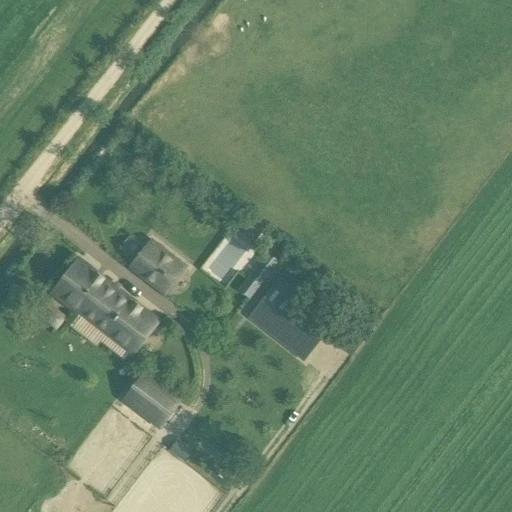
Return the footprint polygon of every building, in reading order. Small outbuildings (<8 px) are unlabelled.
[(165,293),(185,267),(151,241),(131,267),(165,293)] [(248,279),(258,288),(279,261),(269,253),(248,279)] [(132,354),(158,320),(80,260),(54,293),(132,354)] [(304,360),(336,319),(280,276),(249,318),(304,360)] [(179,400),(144,372),(124,397),(160,425),(179,400)]
